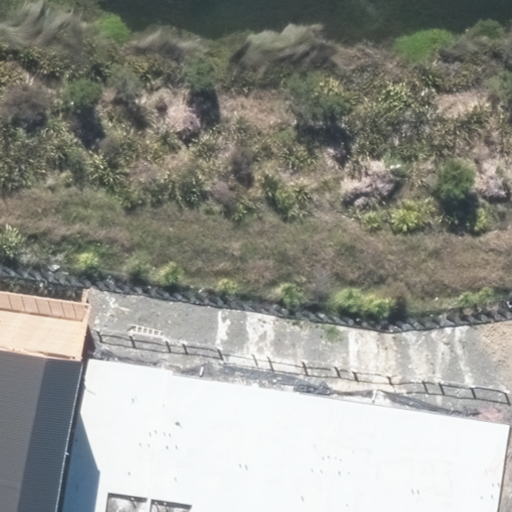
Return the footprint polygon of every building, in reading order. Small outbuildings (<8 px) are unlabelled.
[(56,511),(81,362),(0,348),(0,511),(56,511)] [(154,499),(174,372),(89,359),(64,511),(107,511),(110,492),(154,499)] [(238,511),(258,385),(174,372),(154,499),(195,505),(193,511),(238,511)] [(322,511),(340,398),(258,385),(238,511),(322,511)] [(413,511),(429,412),(340,398),(322,511),(413,511)] [(497,511),(511,425),(429,412),(413,511),(497,511)]
